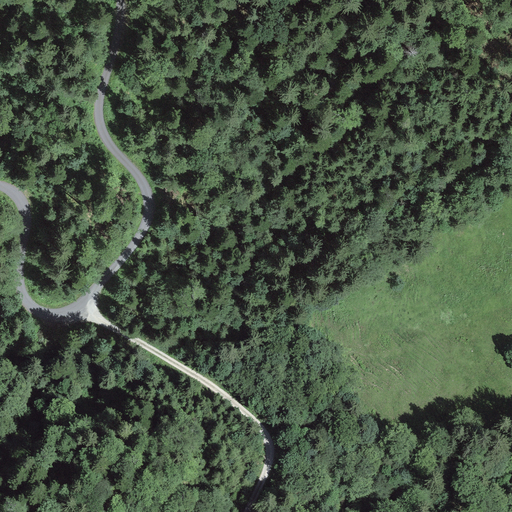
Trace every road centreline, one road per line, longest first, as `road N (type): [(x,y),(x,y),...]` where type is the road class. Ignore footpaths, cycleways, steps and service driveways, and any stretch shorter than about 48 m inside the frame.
road 1 (track): [(0,185),(23,208),(18,280),(35,311),(57,313),(84,301),(124,256),(148,205),(139,173),(103,115),(122,0)]
road 2 (track): [(84,301),(106,325),(209,380),(265,428),(273,450),(247,511)]
